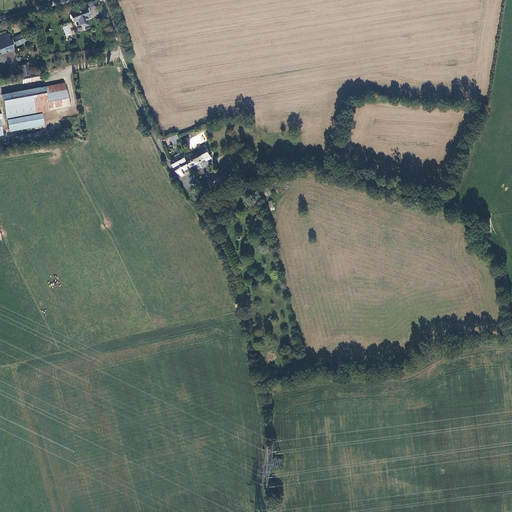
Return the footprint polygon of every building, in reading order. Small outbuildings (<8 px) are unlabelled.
[(89,28),(87,21),(86,21),(84,17),(85,17),(91,15),(88,8),(69,15),(72,22),(74,21),(76,27),(79,25),(83,27),(84,30),(89,28)] [(0,54),(13,50),(9,39),(7,34),(0,36),(0,54)] [(18,36),(21,44),(28,42),(25,34),(18,36)] [(16,46),(21,44),(18,36),(13,38),(16,46)] [(27,65),(18,66),(20,76),(28,74),(28,68),(27,65)] [(28,74),(20,76),(21,83),(40,80),(39,72),(28,74)] [(64,86),(15,95),(17,109),(4,112),(8,132),(43,125),(41,116),(48,114),(48,113),(68,109),(64,86)] [(15,95),(2,97),(4,112),(17,109),(15,95)] [(169,138),(172,145),(181,141),(178,134),(169,138)] [(206,144),(200,147),(202,151),(194,155),(193,153),(186,155),(186,156),(191,167),(206,160),(207,162),(212,159),(209,154),(210,153),(206,144)] [(186,154),(183,149),(179,152),(181,157),(171,163),(177,174),(179,173),(181,177),(184,175),(182,172),(191,167),(186,156),(186,155),(186,154)] [(228,172),(223,174),(226,180),(231,178),(228,172)] [(212,180),(215,186),(226,180),(223,174),(220,175),(212,180)]
